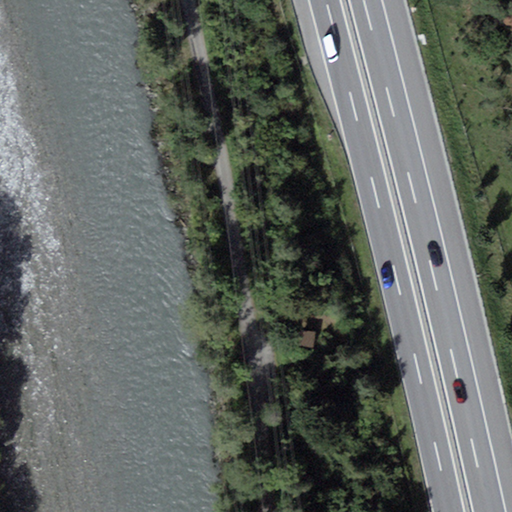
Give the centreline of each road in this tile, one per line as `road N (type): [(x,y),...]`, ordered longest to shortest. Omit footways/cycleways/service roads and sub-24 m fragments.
road 1 (trunk): [(490,511),(366,0)]
road 2 (trunk): [(325,0),(449,511)]
road 3 (track): [(266,511),(258,377),(181,0)]
